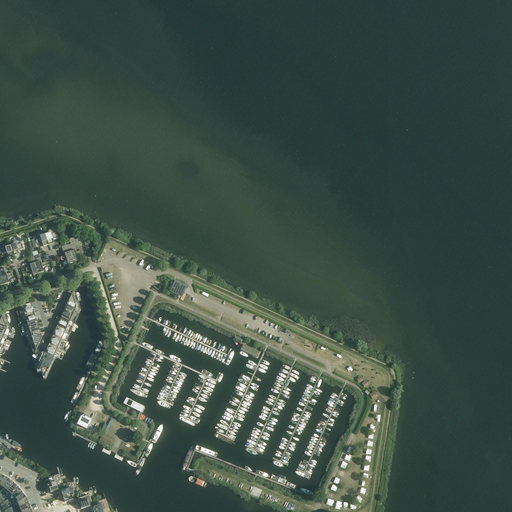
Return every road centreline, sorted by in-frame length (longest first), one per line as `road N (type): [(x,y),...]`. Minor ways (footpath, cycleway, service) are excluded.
road 1 (unclassified): [(318,507),(365,405),(361,390),(283,336),(194,296),(178,276),(116,261),(95,267)]
road 2 (unclassified): [(110,416),(93,405),(118,346),(95,267)]
